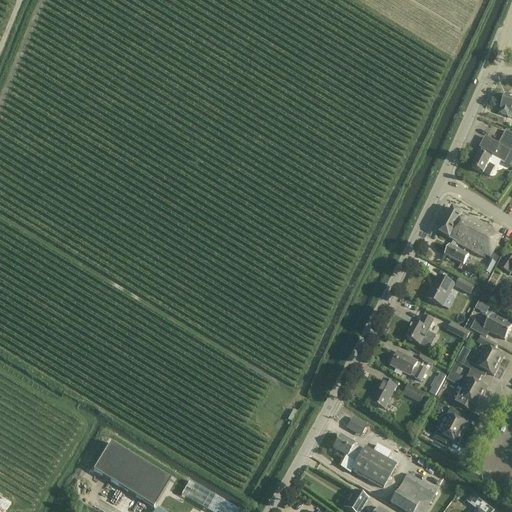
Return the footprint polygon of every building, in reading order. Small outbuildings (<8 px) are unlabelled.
[(511,97),(506,95),(501,109),(501,110),(499,114),(507,117),(509,113),(511,114),(511,97)] [(472,169),(483,175),(483,174),(490,178),(495,168),(488,165),(492,157),(504,164),(504,165),(511,169),(511,134),(506,131),(498,145),(485,139),(480,149),(482,150),(480,155),(479,154),(472,169)] [(453,242),(451,246),(450,246),(444,256),(463,266),(469,256),(456,249),(458,247),(456,246),(457,244),(483,258),(497,232),(453,209),(439,235),(453,242)] [(510,275),(511,272),(511,257),(509,255),(500,268),(510,275)] [(426,299),(428,300),(443,308),(454,287),(448,284),(449,283),(438,277),(426,299)] [(470,296),(475,288),(459,280),(455,288),(470,296)] [(484,294),(482,302),(489,303),(491,295),(484,294)] [(480,315),(486,317),(487,314),(486,314),(489,308),(478,302),(474,311),(480,314),(480,315)] [(433,323),(423,317),(418,326),(413,323),(405,338),(421,347),(433,323)] [(476,321),(471,330),(486,339),(489,333),(505,341),(511,328),(491,317),(485,327),(476,321)] [(451,324),(447,332),(466,342),(470,334),(451,324)] [(486,349),(481,358),(499,367),(504,358),(494,352),(497,347),(480,338),(477,344),(486,349)] [(397,353),(390,367),(410,377),(411,376),(414,378),(413,379),(422,384),(428,372),(419,367),(418,371),(414,369),(417,363),(397,353)] [(478,375),(481,370),(494,377),(499,367),(481,358),(476,367),(459,358),(456,363),(470,371),(478,375)] [(456,383),(460,375),(451,371),(447,379),(456,383)] [(467,384),(464,390),(482,399),(487,389),(478,384),(482,377),(478,375),(470,371),(464,382),(467,384)] [(438,372),(429,391),(437,396),(447,377),(438,372)] [(383,381),(371,403),(384,410),(396,388),(383,381)] [(402,396),(420,406),(426,395),(408,386),(402,396)] [(464,390),(461,395),(458,394),(453,403),(464,409),(467,405),(469,406),(469,405),(477,409),(482,399),(464,390)] [(448,420),(445,426),(462,435),(468,426),(460,421),(460,420),(459,420),(461,415),(450,410),(445,419),(448,420)] [(352,418),(346,429),(361,438),(367,426),(352,418)] [(445,426),(442,432),(439,430),(434,440),(445,446),(447,441),(449,442),(450,441),(457,445),(462,435),(445,426)] [(339,438),(333,449),(354,462),(361,450),(354,446),(339,438)] [(93,472),(119,488),(153,508),(171,480),(110,443),(93,472)] [(364,448),(355,464),(351,472),(383,489),(396,466),(386,461),(391,453),(378,446),(374,454),(364,448)] [(408,474),(389,504),(402,511),(425,511),(431,502),(437,492),(408,474)] [(181,495),(181,496),(208,511),(241,511),(189,482),(181,496),(181,495)] [(354,492),(344,509),(348,511),(385,511),(378,507),(374,511),(361,511),(368,501),(354,492)] [(477,511),(475,511),(480,511),(485,506),(473,496),(468,503),(477,511)]
